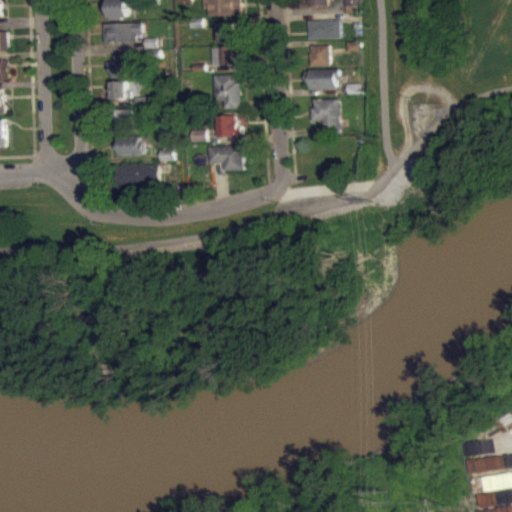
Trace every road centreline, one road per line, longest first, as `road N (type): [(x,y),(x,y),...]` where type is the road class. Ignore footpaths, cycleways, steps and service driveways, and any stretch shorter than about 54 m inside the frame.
road 1 (residential): [(0,172),(44,170),(110,214),(189,211),(282,181)]
road 2 (residential): [(81,200),(77,0)]
road 3 (residential): [(282,181),(274,0)]
road 4 (residential): [(38,0),(44,170)]
